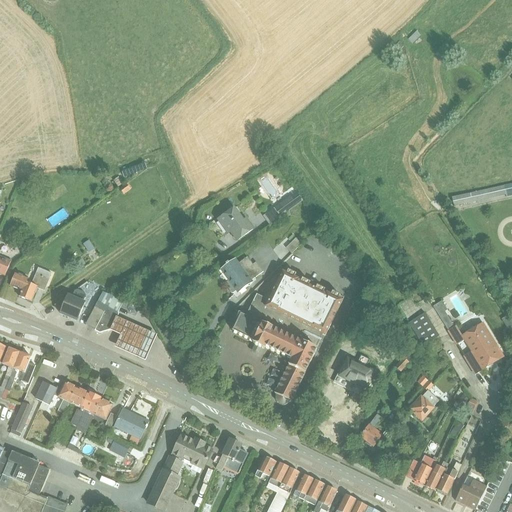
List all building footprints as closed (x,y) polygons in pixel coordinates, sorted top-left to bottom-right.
[(408,31),(401,37),(409,46),(416,39),(408,31)] [(399,44),(393,49),(397,53),(403,48),(399,44)] [(144,164),(122,172),(123,177),(146,168),(144,164)] [(118,187),(123,184),(118,178),(114,181),(118,187)] [(123,195),(130,190),(126,184),(119,190),(123,195)] [(511,196),(511,184),(451,198),(453,207),(505,196),(506,198),(511,196)] [(276,207),(283,217),(301,202),(294,193),(276,207)] [(270,226),(281,218),(274,208),(263,216),(270,226)] [(237,241),(252,230),(246,220),(243,222),(234,209),(218,220),(228,234),(230,232),(237,241)] [(88,239),(83,243),(88,251),(94,248),(88,239)] [(291,254),(301,244),(295,239),(286,248),(291,254)] [(249,282),(263,272),(256,262),(252,265),(247,257),(237,264),(233,260),(222,269),(230,280),(225,283),(225,284),(232,294),(237,290),(239,292),(251,284),(249,282)] [(0,274),(5,276),(10,262),(0,258),(0,274)] [(44,291),(51,274),(38,268),(31,285),(26,283),(28,279),(15,273),(10,286),(21,291),(19,297),(32,302),(33,299),(32,299),(35,293),(37,289),(44,291)] [(289,401),(291,402),(316,350),(315,349),(321,335),(324,337),(342,301),(282,273),(268,301),(256,295),(246,317),(240,314),(232,331),(254,342),(253,344),(263,349),(264,347),(291,360),(274,394),(276,395),(275,398),(276,401),(278,404),(281,405),(284,405),(287,404),(289,401)] [(85,296),(84,293),(77,290),(74,291),(71,297),(68,296),(66,299),(66,298),(65,297),(54,306),(55,306),(58,311),(61,312),(60,314),(77,321),(85,303),(83,302),(85,296)] [(102,293),(85,325),(97,331),(99,332),(112,328),(113,327),(118,316),(119,315),(117,314),(124,302),(102,293)] [(441,301),(432,307),(448,331),(448,332),(456,345),(464,340),(471,351),(463,356),(474,375),(503,358),(500,354),(482,323),(461,336),(456,327),(454,328),(444,312),(447,311),(441,301)] [(423,346),(439,337),(424,313),(409,323),(423,346)] [(158,333),(118,316),(113,327),(112,328),(121,333),(115,346),(146,360),(158,333)] [(511,323),(507,316),(501,319),(508,330),(511,327),(511,323)] [(403,358),(408,363),(410,364),(414,359),(403,348),(398,353),(403,358)] [(9,349),(8,349),(2,365),(9,367),(8,370),(1,388),(0,389),(0,398),(1,399),(5,390),(19,353),(16,352),(14,350),(11,349),(9,349)] [(19,353),(13,369),(15,370),(24,373),(20,381),(28,384),(35,366),(28,363),(31,358),(30,357),(29,356),(26,354),(23,355),(19,353)] [(347,360),(336,382),(351,389),(354,384),(366,390),(374,373),(365,369),(369,360),(360,356),(356,365),(347,360)] [(408,363),(403,358),(395,368),(398,371),(408,363)] [(13,369),(5,390),(10,392),(14,379),(17,373),(14,372),(15,370),(13,369)] [(427,391),(432,385),(423,377),(418,383),(427,391)] [(53,395),(56,389),(43,383),(35,399),(49,406),(54,395),(53,395)] [(57,388),(56,389),(53,395),(54,395),(58,397),(63,400),(58,411),(64,414),(69,403),(76,388),(65,383),(61,390),(57,388)] [(69,403),(81,408),(88,394),(76,388),(69,403)] [(409,406),(407,408),(421,421),(432,409),(432,408),(436,403),(438,401),(428,391),(427,391),(426,393),(421,398),(411,408),(409,406)] [(81,419),(77,427),(79,428),(78,431),(83,434),(85,430),(86,431),(92,418),(93,414),(94,414),(101,400),(101,399),(88,393),(88,394),(81,408),(80,412),(77,411),(75,416),(81,419)] [(463,394),(458,400),(464,405),(469,399),(463,394)] [(472,414),(477,402),(470,399),(465,410),(472,414)] [(101,400),(94,414),(105,420),(112,405),(101,400)] [(10,433),(19,437),(32,408),(23,404),(10,433)] [(139,440),(148,422),(123,409),(114,428),(131,436),(139,440)] [(377,425),(385,415),(379,410),(375,415),(376,416),(359,438),(365,442),(364,443),(370,448),(371,447),(373,448),(381,437),(382,439),(387,432),(377,425)] [(108,433),(116,416),(110,414),(105,425),(106,425),(104,431),(108,433)] [(76,428),(77,427),(81,419),(75,416),(71,424),(72,424),(71,425),(76,428)] [(496,419),(493,431),(505,434),(508,422),(496,419)] [(458,421),(453,429),(459,433),(464,425),(458,421)] [(126,454),(130,447),(115,439),(110,436),(106,442),(112,445),(111,446),(126,454)] [(131,436),(128,441),(137,445),(139,440),(131,436)] [(154,489),(148,504),(163,511),(179,478),(175,476),(181,463),(183,460),(203,469),(211,450),(203,446),(204,444),(195,440),(194,442),(181,436),(172,455),(173,455),(171,458),(169,458),(154,489)] [(241,445),(229,440),(215,469),(221,472),(223,468),(237,475),(247,455),(238,450),(241,445)] [(0,511),(64,511),(67,505),(47,497),(46,500),(38,496),(49,470),(38,466),(39,463),(11,452),(10,455),(2,452),(4,449),(0,447),(0,511)] [(424,456),(420,464),(413,461),(405,477),(414,481),(414,482),(419,484),(419,483),(424,486),(431,472),(435,465),(436,462),(424,456)] [(276,463),(264,457),(255,477),(266,483),(276,463)] [(431,472),(424,486),(424,487),(435,492),(436,490),(443,475),(446,468),(448,465),(443,462),(440,468),(435,465),(431,472)] [(446,468),(443,475),(436,490),(437,491),(437,493),(440,494),(442,493),(447,496),(461,466),(455,463),(452,471),(446,468)] [(279,489),(288,469),(278,464),(268,484),(279,489)] [(288,469),(279,489),(278,490),(267,511),(280,511),(289,494),(299,474),(288,469)] [(304,501),(313,481),(303,475),(293,496),(304,501)] [(466,478),(462,486),(455,501),(463,505),(464,503),(476,509),(486,487),(466,478)] [(313,481),(304,501),(314,506),(324,486),(313,481)] [(325,511),(326,511),(337,492),(326,487),(313,511),(318,511),(320,509),(325,511)] [(350,511),(355,501),(344,496),(335,511),(350,511)] [(364,511),(366,509),(367,507),(355,501),(350,511),(364,511)] [(193,511),(202,511),(205,506),(197,503),(193,511)]
